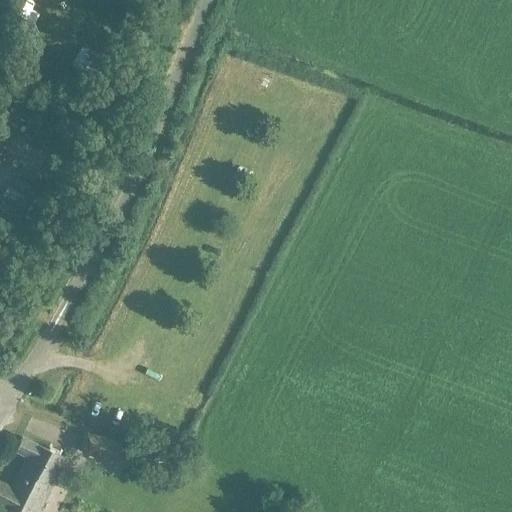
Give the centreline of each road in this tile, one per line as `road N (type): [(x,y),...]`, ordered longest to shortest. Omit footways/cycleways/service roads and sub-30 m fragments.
road 1 (unclassified): [(0,405),(92,260),(206,0)]
road 2 (unknown): [(109,378),(166,390),(209,334)]
road 3 (unknown): [(172,271),(109,378)]
